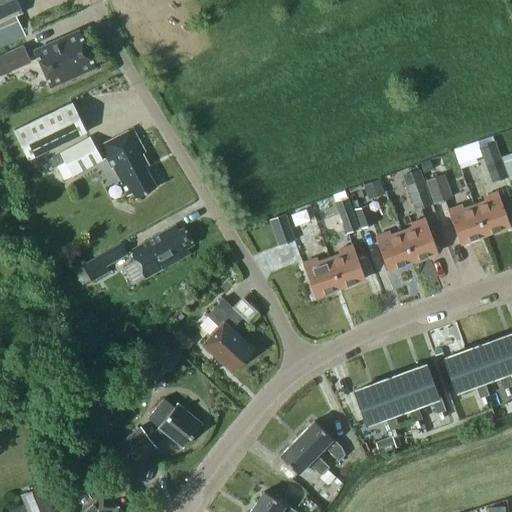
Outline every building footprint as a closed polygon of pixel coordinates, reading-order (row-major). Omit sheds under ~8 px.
[(0,0),(0,42),(24,32),(16,15),(22,12),(16,0),(0,0)] [(95,67),(83,41),(79,30),(35,50),(51,86),(95,67)] [(23,45),(6,53),(13,67),(30,59),(23,45)] [(86,131),(72,102),(14,130),(28,159),(86,131)] [(145,152),(133,129),(101,146),(127,195),(133,192),(136,197),(156,186),(145,166),(148,164),(142,154),(145,152)] [(65,162),(72,176),(72,177),(103,160),(90,136),(60,153),(65,162)] [(502,157),(495,140),(480,146),(479,146),(483,156),(493,182),(511,174),(511,157),(511,154),(502,157)] [(478,141),(454,149),(459,164),(476,158),(483,156),(479,146),(480,146),(478,141)] [(430,159),(420,163),(424,173),(434,169),(430,159)] [(65,162),(57,166),(64,180),(72,176),(65,162)] [(433,203),(420,168),(403,175),(415,210),(433,203)] [(453,196),(444,174),(426,180),(434,203),(453,196)] [(368,199),(386,193),(381,179),(363,185),(368,199)] [(475,205),(485,234),(510,225),(498,192),(484,197),(485,201),(475,205)] [(359,228),(348,196),(335,201),(346,232),(359,228)] [(367,204),(356,208),(355,208),(362,228),(374,223),(367,204)] [(485,234),(475,205),(466,208),(464,204),(448,210),(460,243),(485,234)] [(269,219),(279,245),(295,239),(286,213),(269,219)] [(402,231),(413,261),(438,252),(426,218),(411,224),(413,227),(402,231)] [(179,231),(176,225),(130,251),(146,278),(190,253),(187,248),(194,244),(184,228),(179,231)] [(388,270),(413,261),(402,231),(391,235),(390,231),(376,237),(388,270)] [(82,264),(91,282),(110,271),(106,265),(127,253),(121,242),(82,264)] [(330,258),(340,287),(365,278),(353,245),(341,249),(342,253),(330,258)] [(315,296),(340,287),(330,258),(317,262),(316,259),(303,263),(315,296)] [(203,344),(232,371),(254,348),(232,329),(243,316),(223,298),(207,315),(219,326),(203,344)] [(174,336),(188,349),(194,342),(181,330),(174,336)] [(511,333),(492,341),(504,373),(507,372),(511,369),(511,333)] [(504,373),(492,341),(468,350),(480,382),(483,381),(483,380),(498,375),(504,389),(511,386),(511,385),(507,372),(504,373)] [(445,358),(441,348),(434,351),(437,360),(445,358)] [(480,382),(468,350),(443,359),(455,391),(475,384),(480,398),(489,395),(483,380),(483,381),(480,382)] [(427,365),(403,373),(414,406),(417,405),(432,399),(437,413),(446,410),(440,394),(438,394),(427,365)] [(414,406),(403,373),(378,382),(390,415),(394,413),(408,408),(414,422),(422,419),(417,405),(414,406)] [(119,393),(127,400),(141,383),(133,376),(119,393)] [(390,415),(378,382),(353,391),(365,423),(385,416),(390,430),(399,427),(394,413),(390,415)] [(84,389),(62,405),(81,430),(103,414),(84,389)] [(175,407),(164,398),(148,418),(159,427),(148,435),(141,427),(113,448),(127,469),(156,447),(155,445),(169,435),(183,446),(202,423),(178,404),(175,407)] [(315,456),(317,454),(325,446),(339,461),(346,454),(342,446),(332,437),(315,421),(298,438),(315,456)] [(68,466),(83,455),(69,434),(54,445),(68,466)] [(393,436),(376,442),(380,453),(397,447),(393,436)] [(315,456),(298,438),(281,455),(298,473),(308,463),(321,475),(329,467),(317,454),(315,456)] [(320,478),(328,485),(336,477),(327,469),(320,478)] [(21,495),(27,511),(52,511),(43,486),(21,495)] [(116,506),(100,487),(89,496),(86,492),(79,489),(67,499),(78,511),(77,511),(122,511),(117,505),(116,506)] [(251,511),(298,511),(285,503),(284,504),(264,491),(251,511)]
